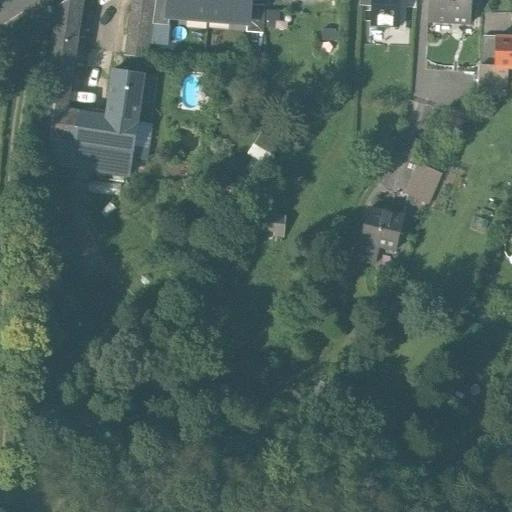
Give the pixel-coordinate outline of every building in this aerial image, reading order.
[(49,73),(76,75),(80,36),(86,37),(87,29),(81,29),(83,0),(72,0),(57,10),(49,73)] [(149,31),(151,2),(131,0),(128,0),(127,24),(121,60),(144,63),(149,31)] [(167,1),(152,0),(151,0),(151,2),(149,31),(164,32),(164,30),(167,1)] [(206,33),(209,0),(166,0),(167,1),(164,30),(206,33)] [(252,9),(252,0),(209,0),(206,33),(249,37),(252,9)] [(406,33),(405,0),(371,0),(371,33),(406,33)] [(433,0),(433,25),(454,26),(454,0),(433,0)] [(454,0),(454,26),(475,26),(476,0),(454,0)] [(264,39),(267,10),(252,9),(249,37),(249,38),(264,39)] [(511,72),(511,40),(499,40),(497,70),(480,69),(479,96),(509,97),(510,72),(511,72)] [(141,127),(147,79),(110,74),(105,115),(72,111),(76,75),(49,73),(39,166),(129,176),(131,158),(150,160),(153,128),(141,127)] [(405,197),(430,207),(442,174),(418,165),(405,197)] [(398,256),(403,221),(369,216),(361,267),(377,269),(380,254),(398,256)]
